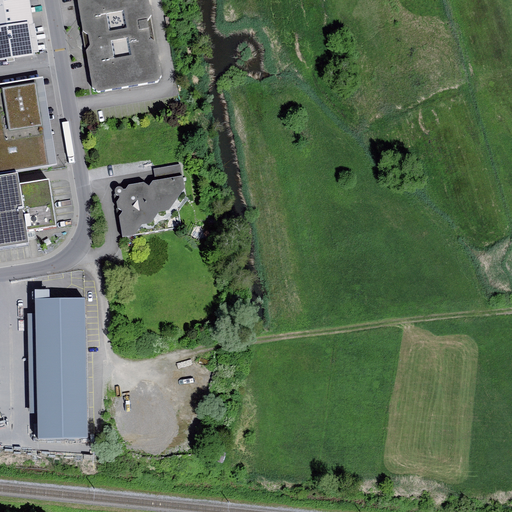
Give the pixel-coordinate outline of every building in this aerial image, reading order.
[(30,0),(0,0),(0,29),(29,25),(34,24),(30,0)] [(77,0),(83,31),(88,34),(90,45),(87,50),(93,87),(98,91),(158,81),(162,74),(156,41),(151,38),(147,22),(152,16),(149,0),(77,0)] [(34,24),(29,25),(33,53),(39,53),(35,24),(34,24)] [(29,25),(0,29),(0,61),(34,56),(33,53),(29,25)] [(44,78),(0,85),(0,173),(57,164),(44,78)] [(154,169),(156,181),(183,176),(181,164),(154,169)] [(18,173),(0,175),(0,247),(28,243),(26,230),(56,226),(49,180),(20,184),(18,173)] [(120,198),(117,202),(118,208),(123,212),(119,217),(123,237),(181,227),(178,207),(186,197),(185,188),(183,176),(156,181),(153,181),(149,186),(144,183),(129,185),(125,190),(124,190),(123,188),(121,187),(119,187),(117,187),(116,188),(115,190),(115,191),(115,193),(116,194),(117,195),(118,196),(119,196),(120,198)] [(85,299),(36,300),(36,315),(38,414),(38,441),(87,440),(85,299)] [(38,414),(36,315),(28,315),(30,414),(38,414)]
